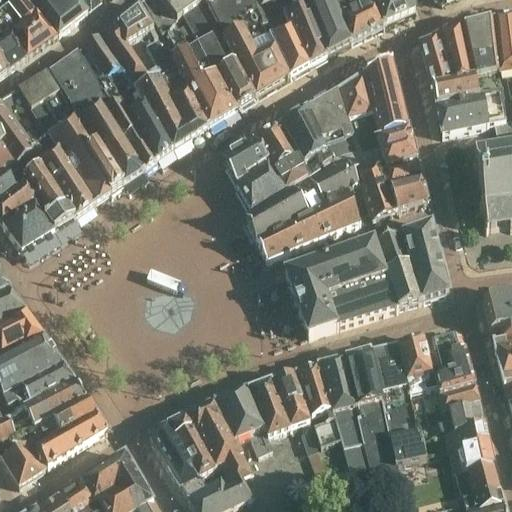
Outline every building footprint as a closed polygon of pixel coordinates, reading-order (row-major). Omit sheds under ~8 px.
[(0,0),(0,39),(1,42),(8,38),(28,64),(59,42),(25,0),(0,0)] [(25,0),(59,42),(88,19),(85,16),(73,0),(25,0)] [(73,0),(85,16),(88,19),(102,8),(95,0),(73,0)] [(151,0),(143,7),(161,41),(174,29),(157,0),(151,0)] [(192,0),(157,0),(174,29),(176,27),(180,24),(182,23),(198,51),(197,51),(212,77),(216,76),(238,115),(257,104),(222,44),(215,33),(208,18),(206,18),(205,14),(197,3),(196,4),(192,0)] [(192,0),(196,4),(197,3),(205,14),(206,18),(208,18),(215,33),(222,44),(257,104),(293,82),(286,69),(283,70),(265,31),(269,30),(259,12),(253,0),(192,0)] [(270,0),(273,5),(259,12),(269,30),(265,31),(283,70),(286,69),(293,82),(327,62),(299,0),(270,0)] [(299,0),(327,62),(348,52),(327,0),(299,0)] [(327,0),(348,52),(351,50),(385,34),(371,0),(327,0)] [(416,21),(408,0),(371,0),(385,34),(416,21)] [(442,10),(465,0),(432,0),(435,7),(442,10)] [(138,10),(112,31),(127,50),(150,37),(154,44),(158,43),(153,35),(138,10)] [(511,23),(492,28),(492,30),(499,79),(502,86),(506,90),(511,119),(511,23)] [(461,38),(460,36),(472,87),(499,79),(492,30),(461,38)] [(156,73),(149,76),(146,77),(127,50),(112,31),(100,40),(135,97),(154,131),(159,128),(171,157),(192,144),(159,84),(159,83),(157,80),(160,79),(157,72),(156,73)] [(179,44),(180,41),(175,33),(166,40),(178,58),(172,62),(168,54),(172,65),(171,65),(207,134),(223,125),(198,75),(195,77),(184,54),(183,49),(179,44)] [(460,36),(438,46),(451,92),(472,87),(460,36)] [(0,70),(7,80),(28,64),(8,38),(1,42),(0,39),(0,70)] [(156,168),(171,157),(159,128),(154,131),(135,97),(100,40),(83,54),(105,87),(112,81),(120,96),(116,98),(118,104),(120,107),(125,115),(130,124),(156,168)] [(190,55),(180,41),(179,44),(183,49),(184,54),(195,77),(198,75),(223,125),(238,115),(216,76),(212,77),(197,51),(190,55)] [(421,57),(433,96),(451,92),(438,46),(424,51),(421,57)] [(159,84),(192,144),(207,134),(171,65),(172,65),(168,54),(163,56),(158,47),(146,53),(156,73),(157,72),(160,79),(157,80),(159,83),(159,84)] [(143,179),(156,168),(130,124),(125,115),(120,107),(118,104),(116,98),(120,96),(112,81),(105,87),(83,54),(78,58),(99,89),(114,113),(104,119),(142,180),(143,179)] [(80,126),(80,127),(123,193),(142,180),(104,119),(114,113),(99,89),(78,58),(50,78),(80,126)] [(409,137),(391,67),(360,86),(379,147),(377,148),(380,156),(383,169),(386,177),(390,195),(421,186),(417,168),(409,137)] [(73,123),(71,124),(57,100),(59,99),(46,79),(18,96),(25,109),(30,117),(39,130),(47,144),(56,158),(92,214),(103,206),(109,202),(80,154),(72,141),(82,135),(78,129),(80,127),(80,126),(78,128),(73,123)] [(511,143),(511,137),(510,129),(505,130),(505,129),(501,99),(498,86),(502,86),(499,79),(472,87),(451,92),(433,96),(442,144),(495,133),(498,146),(511,143)] [(360,86),(336,101),(356,154),(352,155),(354,161),(344,163),(346,167),(353,180),(355,179),(383,169),(380,156),(377,148),(379,147),(360,86)] [(18,96),(1,107),(10,118),(25,109),(18,96)] [(336,101),(305,119),(326,153),(335,168),(337,172),(346,167),(344,163),(354,161),(352,155),(356,154),(336,101)] [(1,107),(0,107),(0,141),(7,151),(3,153),(14,170),(33,158),(30,155),(34,153),(26,140),(10,118),(1,107)] [(321,176),(335,168),(326,153),(305,119),(278,134),(302,172),(316,165),(321,176)] [(109,202),(123,193),(80,127),(78,129),(82,135),(72,141),(80,154),(109,202)] [(38,131),(26,140),(34,153),(30,155),(33,158),(39,169),(75,227),(76,226),(92,214),(56,158),(47,144),(39,130),(38,131)] [(254,147),(252,149),(266,170),(285,197),(307,184),(276,136),(255,148),(254,147)] [(266,170),(252,149),(227,165),(223,173),(235,192),(251,220),(285,197),(266,170)] [(511,151),(475,157),(488,237),(511,232),(511,151)] [(2,154),(0,155),(0,212),(18,201),(16,198),(8,185),(11,183),(19,178),(14,170),(3,153),(2,154)] [(40,211),(3,234),(21,260),(53,241),(75,227),(39,169),(33,158),(14,170),(19,178),(24,187),(40,211)] [(293,197),(245,229),(256,249),(302,224),(348,199),(360,193),(355,179),(353,180),(346,167),(337,172),(334,173),(322,180),(309,187),(293,197)] [(372,227),(396,218),(389,195),(390,195),(386,177),(383,169),(355,179),(360,193),(372,227)] [(18,201),(0,212),(0,230),(3,234),(40,211),(24,187),(19,178),(11,183),(8,185),(16,198),(18,201)] [(427,209),(421,186),(390,195),(389,195),(396,218),(427,209)] [(360,231),(348,199),(302,224),(256,249),(268,268),(360,231)] [(445,302),(449,301),(432,231),(402,241),(411,271),(383,281),(397,317),(398,317),(398,316),(445,302)] [(411,271),(402,241),(372,251),(383,281),(411,271)] [(396,317),(397,317),(383,281),(372,251),(371,251),(355,257),(356,257),(289,281),(289,280),(285,282),(286,286),(287,286),(294,304),(293,304),(294,306),(293,306),(298,320),(299,320),(300,322),(307,340),(306,340),(308,344),(312,343),(336,335),(338,335),(338,334),(396,317)] [(0,301),(9,298),(0,285),(0,301)] [(0,333),(25,321),(9,298),(0,301),(0,333)] [(503,346),(492,349),(511,346),(511,300),(489,303),(490,311),(485,313),(492,342),(502,339),(503,346)] [(88,322),(99,341),(110,333),(99,315),(88,322)] [(0,368),(44,346),(25,321),(0,333),(0,368)] [(459,342),(453,339),(425,346),(428,356),(430,356),(434,384),(449,381),(445,363),(464,358),(459,342)] [(0,407),(63,375),(44,346),(0,368),(0,407)] [(428,356),(426,357),(424,346),(398,353),(406,389),(409,401),(409,402),(410,402),(436,395),(434,384),(430,356),(428,356)] [(492,349),(499,376),(505,398),(511,396),(511,346),(492,349)] [(396,472),(426,466),(417,426),(415,427),(410,402),(409,402),(409,401),(406,389),(398,353),(369,360),(379,400),(385,407),(387,414),(382,415),(389,445),(389,446),(396,472)] [(474,393),(464,358),(445,363),(449,381),(434,384),(436,395),(438,402),(474,393)] [(369,360),(345,367),(365,452),(371,480),(396,474),(395,473),(396,472),(389,446),(389,445),(382,415),(387,414),(385,407),(379,400),(369,360)] [(345,367),(317,375),(343,447),(348,458),(350,478),(353,485),(362,483),(365,491),(373,488),(371,480),(365,452),(345,367)] [(29,414),(30,414),(73,390),(63,375),(0,407),(0,428),(7,425),(13,422),(29,414)] [(317,375),(293,382),(303,413),(309,430),(310,430),(309,425),(322,421),(325,431),(314,434),(320,454),(340,448),(342,456),(343,456),(351,485),(353,485),(350,478),(348,458),(343,447),(317,375)] [(293,382),(273,389),(284,419),(303,413),(293,382)] [(318,456),(308,431),(309,430),(303,413),(284,419),(273,389),(246,398),(246,399),(266,446),(300,432),(303,439),(300,440),(308,460),(307,461),(314,480),(322,476),(316,457),(318,456)] [(85,407),(73,390),(30,414),(24,417),(33,434),(33,435),(85,407)] [(479,409),(474,393),(438,402),(441,419),(449,416),(479,409)] [(236,450),(236,449),(248,443),(258,463),(271,457),(266,446),(246,399),(215,411),(249,483),(252,481),(236,450)] [(23,438),(34,456),(54,446),(96,423),(85,407),(33,435),(33,434),(23,438)] [(483,430),(479,409),(449,416),(441,419),(446,438),(455,436),(483,430)] [(241,487),(249,483),(215,411),(186,425),(213,479),(211,480),(212,481),(221,477),(229,491),(224,493),(226,500),(243,491),(241,487)] [(24,440),(13,422),(7,425),(0,428),(0,451),(7,448),(16,443),(21,445),(24,444),(22,441),(24,440)] [(34,456),(47,476),(106,438),(96,423),(54,446),(34,456)] [(186,425),(169,433),(199,487),(201,486),(201,487),(212,481),(211,480),(213,479),(186,425)] [(487,450),(483,430),(455,436),(446,438),(446,439),(443,440),(447,460),(454,457),(487,450)] [(188,507),(203,500),(206,499),(205,496),(200,498),(197,492),(199,491),(198,489),(201,487),(201,486),(199,487),(169,433),(151,442),(150,447),(188,507)] [(45,477),(24,444),(21,445),(16,443),(7,448),(0,451),(0,463),(19,494),(45,477)] [(489,450),(487,450),(454,457),(447,460),(451,478),(494,471),(489,450)] [(125,460),(81,490),(82,490),(94,511),(154,511),(153,510),(135,480),(136,479),(125,460)] [(500,496),(494,471),(451,478),(452,481),(455,480),(458,491),(462,505),(500,496)] [(396,477),(396,474),(371,480),(373,488),(378,511),(393,511),(405,509),(396,477)] [(229,491),(221,477),(212,481),(201,487),(198,489),(199,491),(197,492),(200,498),(205,496),(220,488),(224,493),(229,491)] [(240,511),(251,507),(243,491),(226,500),(224,493),(220,488),(205,496),(206,499),(203,500),(188,507),(191,511),(240,511)] [(94,511),(82,490),(82,491),(58,506),(62,511),(94,511)] [(486,511),(503,509),(500,496),(462,505),(464,511),(486,511)]
